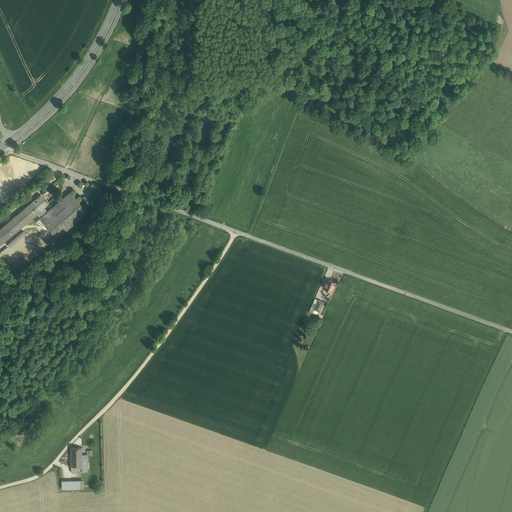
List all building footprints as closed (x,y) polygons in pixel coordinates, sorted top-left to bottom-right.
[(40,217),(57,237),(88,211),(70,190),(47,210),(40,217)] [(49,203),(40,193),(32,200),(40,210),(44,207),(49,203)] [(32,200),(0,227),(0,244),(37,213),(40,210),(32,200)] [(18,200),(6,210),(8,213),(20,203),(18,200)] [(40,210),(37,213),(40,217),(47,210),(44,207),(40,210)] [(331,290),(335,282),(327,278),(323,287),(331,290)] [(324,302),(318,299),(314,308),(320,311),(324,302)] [(81,454),(81,447),(71,447),(71,466),(82,465),(81,454)] [(87,454),(81,454),(82,465),(71,466),(71,472),(88,471),(87,454)] [(62,480),(62,489),(80,488),(79,480),(62,480)]
